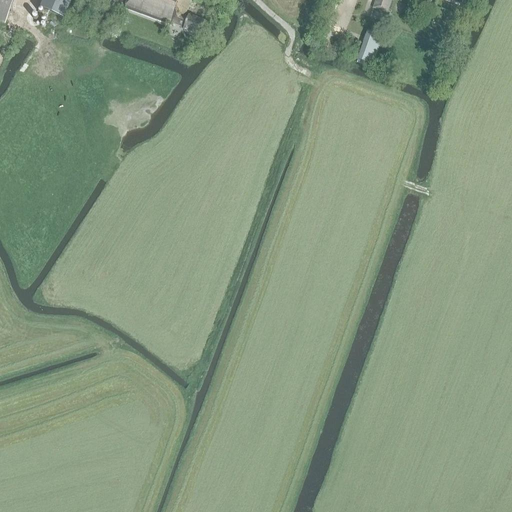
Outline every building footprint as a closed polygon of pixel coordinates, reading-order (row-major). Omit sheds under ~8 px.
[(0,0),(0,20),(5,22),(13,0),(0,0)] [(63,18),(70,0),(40,0),(37,8),(63,18)] [(172,25),(184,29),(183,31),(200,37),(205,23),(189,16),(188,18),(185,17),(191,0),(128,0),(125,9),(171,26),(172,25)] [(375,0),(373,9),(387,14),(391,0),(446,0),(463,5),(464,0),(375,0)] [(367,31),(357,60),(373,66),(383,37),(367,31)]
